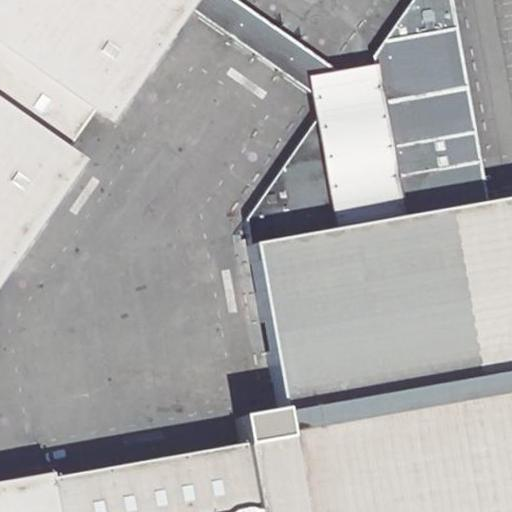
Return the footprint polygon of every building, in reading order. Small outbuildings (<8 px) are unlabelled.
[(0,0),(0,46),(93,110),(109,121),(185,10),(192,0),(0,0)] [(343,78),(231,0),(192,0),(185,10),(310,97),(343,78)] [(235,419),(238,447),(249,511),(511,511),(511,199),(485,204),(448,0),(409,0),(376,48),(379,73),(343,78),(310,97),(244,222),(275,412),(235,419)] [(64,151),(93,110),(0,46),(0,275),(80,162),(64,151)] [(249,511),(238,447),(0,487),(0,511),(249,511)]
